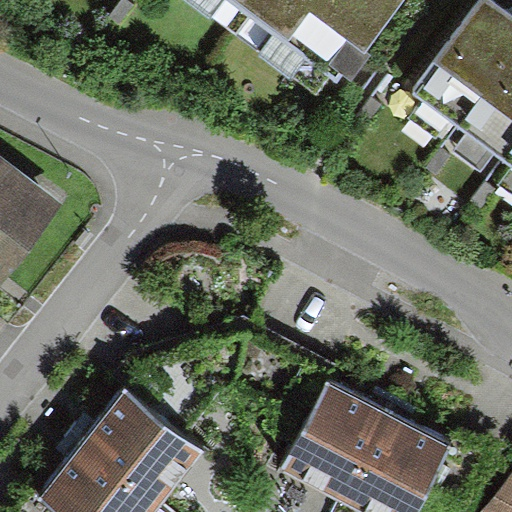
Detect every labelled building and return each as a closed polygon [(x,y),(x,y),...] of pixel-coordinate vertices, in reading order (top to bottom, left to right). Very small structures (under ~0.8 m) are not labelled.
[(242,0),(339,70),(390,0),(242,0)] [(511,8),(500,0),(479,0),(414,87),(511,159),(511,8)] [(0,151),(0,272),(59,196),(0,151)] [(322,377),(277,471),(362,511),(409,511),(446,436),(402,415),(364,397),(322,377)] [(78,448),(47,489),(76,511),(152,511),(206,442),(128,383),(97,423),(78,448)]
